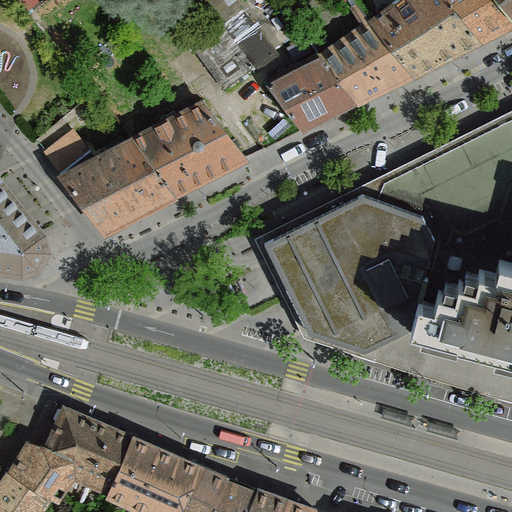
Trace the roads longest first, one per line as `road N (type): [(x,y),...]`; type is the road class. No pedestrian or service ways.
road 1 (secondary): [(0,359),(483,511)]
road 2 (secondary): [(511,431),(26,297)]
road 3 (residential): [(103,262),(511,68)]
road 4 (residential): [(0,122),(103,262)]
